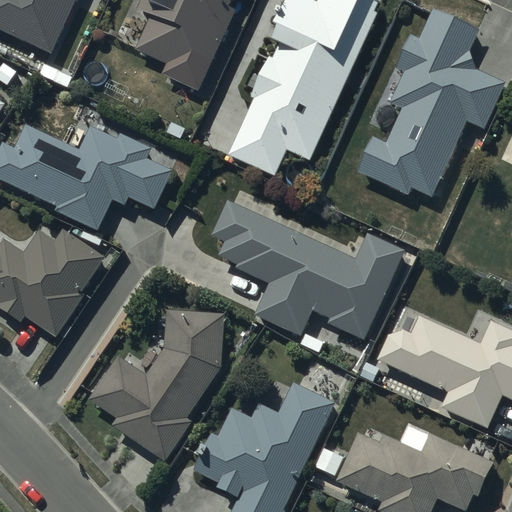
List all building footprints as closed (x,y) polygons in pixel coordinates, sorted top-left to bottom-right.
[(0,0),(0,35),(53,58),(78,0),(0,0)] [(249,0),(145,0),(137,19),(153,26),(139,56),(205,86),(237,16),(231,13),(236,0),(239,0),(247,4),(249,0)] [(322,0),(319,8),(303,0),(300,6),(292,2),(275,36),(280,39),(274,51),(280,54),(275,65),(271,63),(253,104),(256,105),(230,162),(276,183),(288,157),(311,168),(379,19),(376,18),(380,10),(365,3),(366,0),(322,0)] [(481,38),(433,17),(420,45),(414,42),(398,75),(407,79),(392,110),(404,116),(388,151),(376,145),(360,178),(411,202),(414,194),(433,204),(469,128),(486,136),(507,90),(478,76),(472,57),(481,38)] [(80,157),(27,131),(16,153),(5,148),(0,158),(0,184),(57,213),(55,217),(100,239),(115,207),(126,212),(130,204),(155,216),(174,178),(148,165),(152,156),(122,141),(120,147),(92,133),(80,157)] [(357,265),(229,207),(213,242),(225,248),(219,262),(239,272),(237,275),(269,290),(255,321),(302,343),(314,318),(331,325),(329,329),(365,346),(405,257),(368,240),(357,265)] [(3,253),(0,251),(0,313),(22,329),(26,323),(57,344),(87,302),(83,299),(107,264),(65,235),(56,246),(41,236),(26,259),(8,246),(3,253)] [(225,319),(168,316),(166,355),(147,381),(120,363),(90,406),(118,425),(114,432),(165,467),(192,427),(188,425),(222,375),(225,319)] [(511,336),(492,328),(481,351),(421,322),(412,340),(406,337),(388,343),(378,366),(449,398),(442,414),(491,436),(505,403),(511,406),(511,336)] [(286,511),(336,410),(294,389),(279,421),(260,411),(253,424),(233,414),(219,443),(214,440),(195,478),(221,490),(218,496),(239,506),(235,511),(286,511)] [(383,451),(360,440),(337,487),(383,508),(381,511),(435,511),(439,505),(453,511),(469,511),(475,501),(479,502),(495,469),(432,439),(423,459),(388,442),(383,451)] [(346,460),(327,450),(316,472),(335,482),(346,460)]
